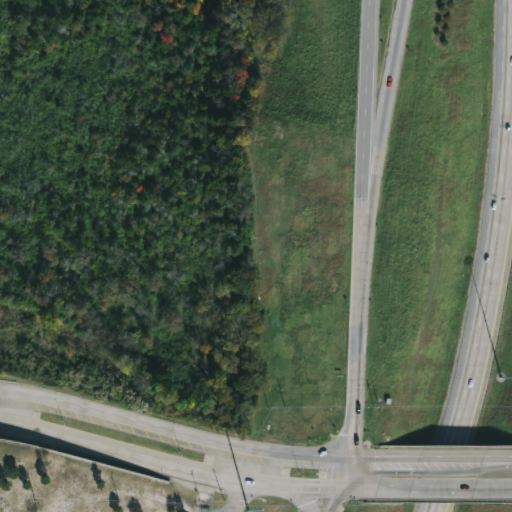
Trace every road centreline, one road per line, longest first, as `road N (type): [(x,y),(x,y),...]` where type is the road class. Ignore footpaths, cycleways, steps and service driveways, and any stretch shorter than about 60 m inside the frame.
road 1 (secondary): [(368,0),(349,458),(339,487)]
road 2 (motorway): [(511,107),(495,271),(437,511)]
road 3 (secondary): [(349,458),(251,447),(0,389)]
road 4 (secondary): [(0,418),(205,469),(339,487)]
road 5 (motorway): [(406,0),(381,144)]
road 6 (secondary): [(377,487),(511,487)]
road 7 (secondary): [(511,458),(385,458)]
